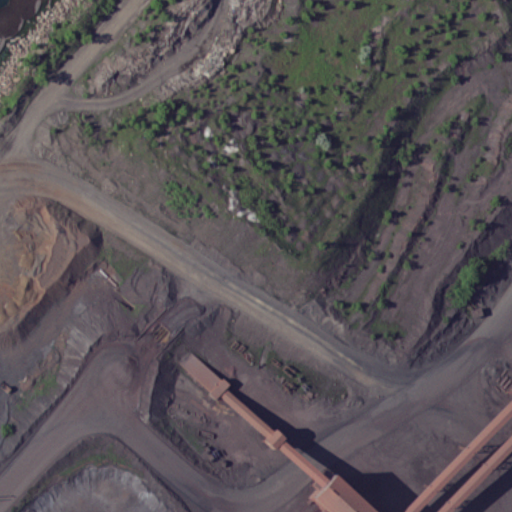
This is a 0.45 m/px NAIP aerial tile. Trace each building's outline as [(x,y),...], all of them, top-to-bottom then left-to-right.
[(219,379),(185,348),(175,359),(208,390),(219,379)] [(206,392),(208,390),(219,379),(222,376),(230,385),(226,389),(220,395),(215,400),(206,392)] [(226,389),(270,429),(263,435),(220,395),(226,389)] [(397,511),(507,393),(511,397),(511,403),(411,511),(397,511)] [(429,511),(511,422),(511,437),(443,511),(429,511)] [(261,438),(263,435),(270,429),(272,426),(281,435),(279,438),(273,444),(270,447),(261,438)] [(279,438),(321,478),(314,485),(273,444),(279,438)] [(327,472),(369,511),(324,511),(319,507),(306,494),(314,485),(321,478),(327,472)]
